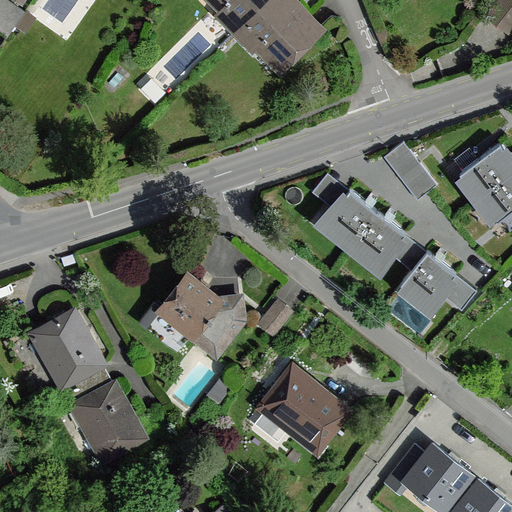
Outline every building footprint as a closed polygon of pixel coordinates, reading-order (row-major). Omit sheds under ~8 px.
[(331,30),(302,0),(210,0),(284,76),(331,30)] [(422,194),(442,178),(408,136),(388,152),(422,194)] [(455,178),(492,225),(511,208),(511,153),(502,141),(455,178)] [(347,183),(315,225),(383,277),(411,236),(347,183)] [(460,276),(429,251),(398,290),(429,315),(460,276)] [(181,271),(151,310),(215,361),(245,323),(242,294),(218,295),(181,271)] [(279,330),(295,306),(281,296),(265,320),(279,330)] [(98,461),(147,433),(75,308),(32,333),(70,400),(65,403),(98,461)] [(315,455),(351,408),(290,361),(254,408),(315,455)] [(476,471),(433,438),(402,479),(445,511),(476,471)] [(511,511),(511,498),(480,474),(451,511),(511,511)]
